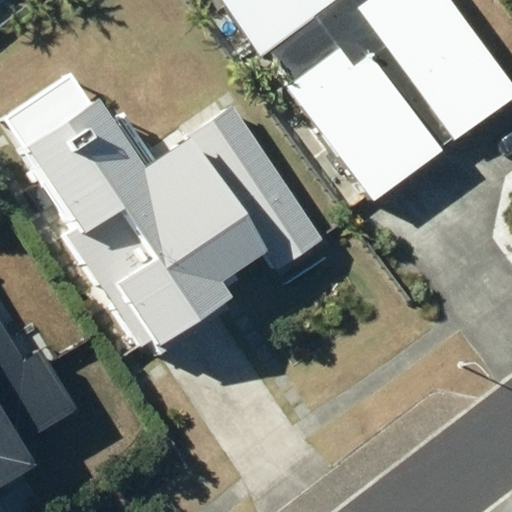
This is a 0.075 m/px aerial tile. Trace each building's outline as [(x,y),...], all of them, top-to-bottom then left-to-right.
[(292,85),(286,89),(374,207),(444,155),(369,56),(351,70),(314,20),(341,0),(218,0),(263,59),(269,54),(292,85)] [(511,88),(445,0),(369,0),(355,11),(456,146),(511,104),(511,88)] [(312,201),(219,55),(169,87),(263,232),(312,201)] [(237,248),(111,57),(15,121),(141,311),(237,248)] [(0,456),(61,420),(21,355),(2,367),(0,364),(0,456)]
